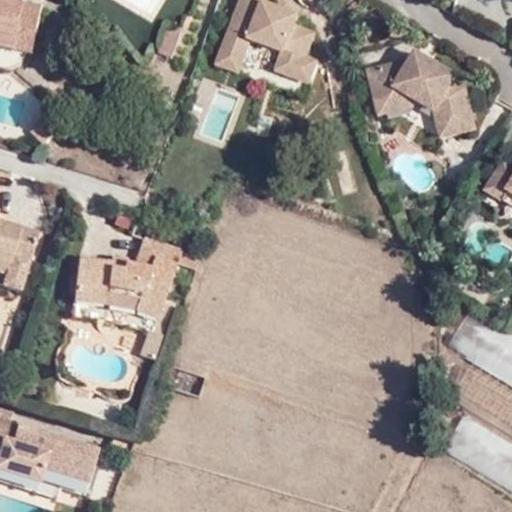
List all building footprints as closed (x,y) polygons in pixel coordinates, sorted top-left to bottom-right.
[(11,0),(0,0),(0,44),(14,47),(19,24),(37,27),(42,6),(16,1),(11,0)] [(240,0),(226,40),(247,47),(250,40),(283,52),(277,72),(310,84),(317,63),(308,60),(306,59),(314,35),(294,27),(298,17),(286,12),(276,8),(264,4),(265,0),(240,0)] [(278,1),(276,8),(286,12),(288,5),(278,1)] [(19,24),(14,47),(32,51),(37,27),(19,24)] [(180,32),(167,26),(158,51),(170,56),(180,32)] [(247,47),(226,40),(216,65),(239,73),(247,47)] [(415,98),(421,102),(439,112),(445,141),(479,132),(468,91),(456,85),(459,79),(421,55),(416,63),(374,73),(382,107),(415,98)] [(310,84),(277,72),(272,86),(305,98),(310,84)] [(417,108),(421,102),(415,98),(382,107),(385,117),(417,108)] [(32,131),(44,143),(60,127),(48,114),(32,131)] [(511,194),(511,168),(508,166),(490,194),(506,204),(511,194)] [(0,257),(8,260),(10,252),(29,256),(37,230),(0,218),(0,257)] [(198,258),(143,238),(137,254),(150,258),(147,268),(133,265),(122,263),(121,269),(108,268),(109,263),(78,261),(73,300),(104,303),(105,296),(116,298),(119,306),(155,318),(161,301),(175,265),(194,271),(198,258)] [(150,258),(137,254),(133,265),(147,268),(150,258)] [(121,269),(122,263),(123,258),(109,257),(109,263),(108,268),(121,269)] [(150,331),(155,318),(119,306),(116,298),(105,296),(104,303),(73,300),(72,314),(101,317),(148,330),(150,331)] [(171,305),(161,301),(155,318),(150,331),(148,330),(140,357),(152,361),(171,305)] [(61,478),(85,486),(96,452),(0,422),(0,474),(35,485),(39,471),(61,478)] [(440,463),(511,500),(511,451),(460,425),(440,463)] [(82,499),(85,486),(61,478),(57,491),(82,499)]
